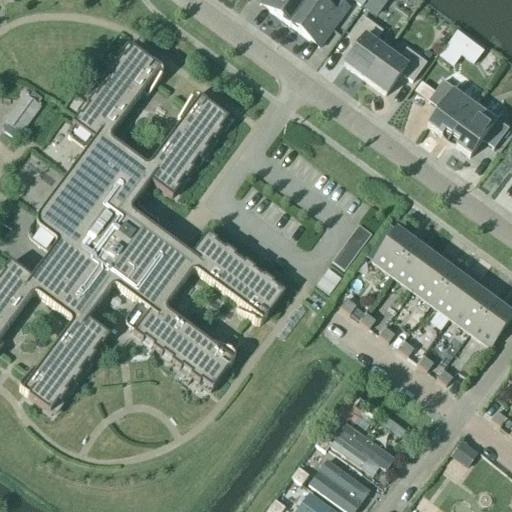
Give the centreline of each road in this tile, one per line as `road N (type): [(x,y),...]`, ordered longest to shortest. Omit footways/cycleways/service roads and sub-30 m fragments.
road 1 (residential): [(511,240),(188,0)]
road 2 (residential): [(511,345),(388,511)]
